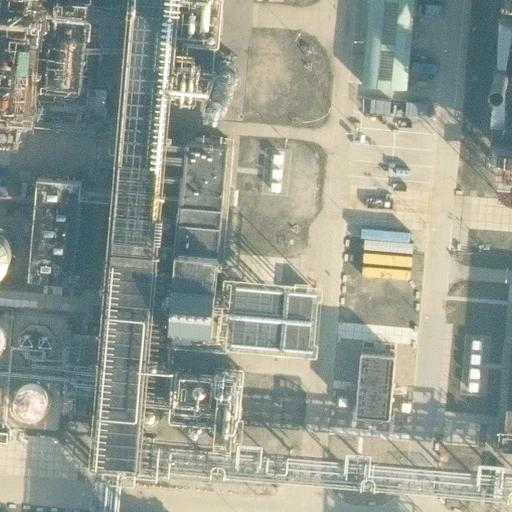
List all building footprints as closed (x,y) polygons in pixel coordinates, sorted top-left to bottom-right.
[(0,0),(0,117),(29,120),(40,0),(0,0)] [(95,92),(104,1),(92,0),(53,0),(45,88),(95,92)] [(180,0),(131,0),(93,462),(141,466),(180,0)] [(182,0),(179,32),(219,36),(222,0),(182,0)] [(414,0),(369,0),(363,83),(407,87),(414,0)] [(236,150),(192,146),(175,323),(214,327),(227,194),(232,195),(236,150)] [(86,184),(43,180),(33,282),(76,286),(86,184)] [(0,266),(27,265),(26,219),(0,219),(0,266)] [(292,303),(306,304),(307,283),(294,282),(292,303)] [(0,353),(4,355),(17,322),(0,315),(0,353)] [(511,343),(502,450),(511,450),(511,343)] [(237,434),(244,434),(245,412),(242,411),(246,368),(222,366),(222,371),(182,368),(180,395),(220,398),(217,441),(237,443),(237,434)] [(43,373),(19,394),(39,417),(63,395),(43,373)]
